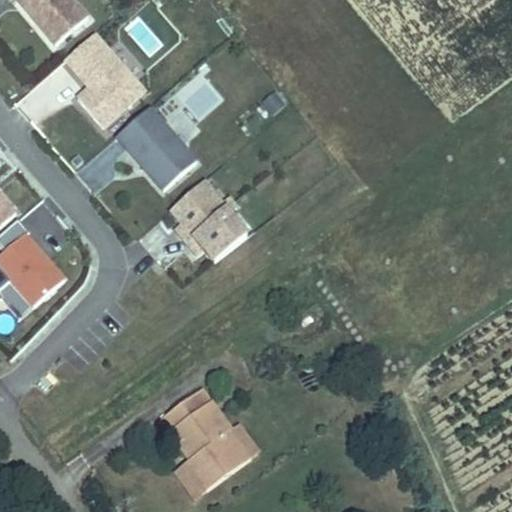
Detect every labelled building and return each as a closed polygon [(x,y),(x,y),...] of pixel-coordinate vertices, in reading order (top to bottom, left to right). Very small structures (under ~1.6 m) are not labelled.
[(89,18),(73,0),(8,0),(10,2),(12,0),(16,0),(56,46),(89,18)] [(139,17),(125,29),(150,58),(164,45),(139,17)] [(145,93),(95,36),(66,61),(85,84),(89,81),(93,87),(78,100),(104,129),(145,93)] [(270,117),(286,106),(277,92),(261,103),(270,117)] [(197,164),(150,110),(117,139),(164,193),(197,164)] [(247,239),(230,217),(238,211),(230,201),(222,207),(205,185),(172,212),(187,231),(180,237),(194,253),(201,247),(215,264),(247,239)] [(0,229),(17,215),(0,196),(0,229)] [(65,283),(26,238),(30,235),(19,222),(0,238),(0,250),(5,256),(0,259),(0,294),(11,285),(34,311),(65,283)] [(34,311),(11,285),(0,294),(0,303),(18,324),(34,311)] [(186,462),(181,466),(204,494),(245,463),(224,434),(196,394),(158,422),(186,462)] [(233,428),(224,434),(245,463),(254,456),(233,428)] [(204,494),(181,466),(168,476),(190,504),(204,494)]
